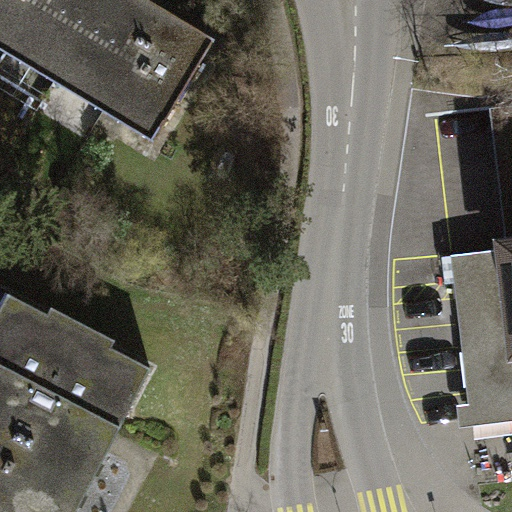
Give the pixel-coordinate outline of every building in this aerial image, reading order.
[(29,0),(0,46),(0,73),(28,92),(86,0),(29,0)] [(0,0),(0,42),(27,0),(0,0)] [(90,0),(31,93),(71,119),(139,12),(119,0),(90,0)] [(72,120),(113,146),(181,39),(140,13),(72,120)] [(511,244),(448,253),(471,429),(511,423),(511,244)] [(0,312),(0,511),(97,511),(157,389),(0,312)]
